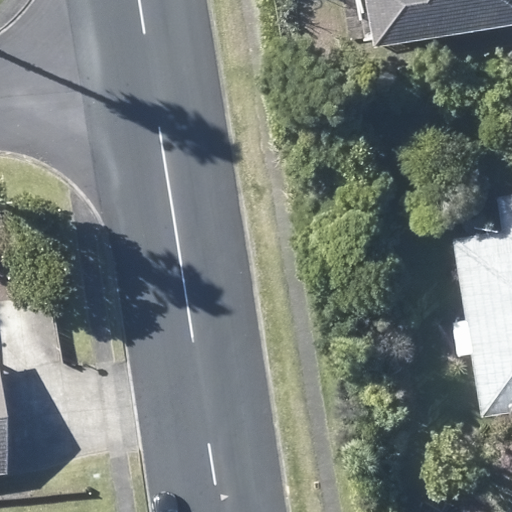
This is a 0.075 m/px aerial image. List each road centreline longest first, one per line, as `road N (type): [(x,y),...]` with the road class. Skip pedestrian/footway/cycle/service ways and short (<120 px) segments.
road 1 (residential): [(152,83),(217,511)]
road 2 (residential): [(0,100),(152,83)]
